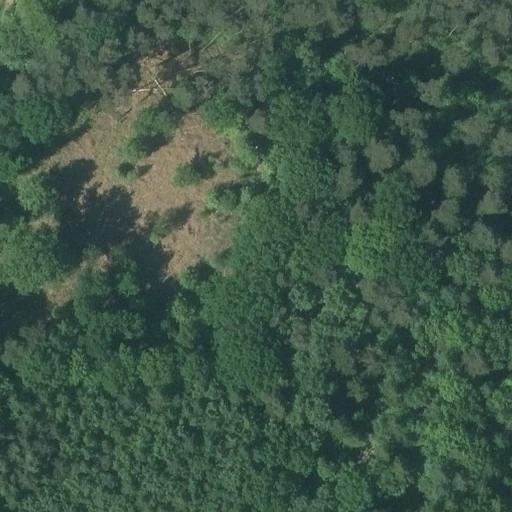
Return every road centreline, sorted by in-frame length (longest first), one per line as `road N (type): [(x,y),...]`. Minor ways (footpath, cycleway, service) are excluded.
road 1 (track): [(252,511),(247,308),(255,0)]
road 2 (unknown): [(247,308),(214,307),(63,362),(0,368)]
